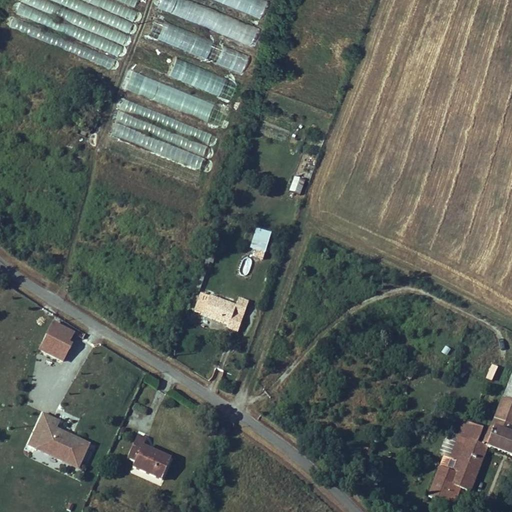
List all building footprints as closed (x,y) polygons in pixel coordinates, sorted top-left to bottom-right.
[(123,42),(127,32),(40,0),(20,0),(15,15),(117,52),(121,41),(123,42)] [(133,20),(79,0),(49,0),(130,29),(133,20)] [(158,0),(156,9),(252,43),(258,25),(187,0),(158,0)] [(267,0),(216,0),(261,17),(267,0)] [(110,68),(114,58),(11,16),(7,26),(110,68)] [(242,73),(249,56),(154,16),(146,34),(242,73)] [(176,58),(169,76),(230,100),(237,82),(176,58)] [(219,127),(226,109),(133,72),(126,89),(219,127)] [(98,112),(101,105),(92,101),(89,108),(98,112)] [(107,151),(197,181),(205,156),(204,155),(208,143),(209,143),(213,131),(123,102),(107,151)] [(291,191),(302,194),(305,179),(294,177),(291,191)] [(266,253),(272,232),(257,227),(250,248),(266,253)] [(202,316),(228,325),(227,328),(227,329),(237,332),(242,317),(233,314),(235,306),(209,297),(202,316)] [(53,325),(48,335),(67,344),(72,334),(53,325)] [(485,379),(491,381),(497,366),(491,364),(485,379)] [(511,373),(490,429),(487,428),(480,445),(465,440),(464,445),(455,442),(449,459),(457,462),(454,472),(439,467),(428,497),(452,506),(459,488),(468,492),(486,447),(504,455),(511,457),(511,373)] [(26,450),(80,468),(89,441),(56,429),(60,419),(39,412),(26,450)] [(467,427),(464,435),(478,440),(481,432),(467,427)] [(146,439),(138,435),(128,457),(136,460),(133,467),(162,480),(171,459),(143,446),(146,439)]
